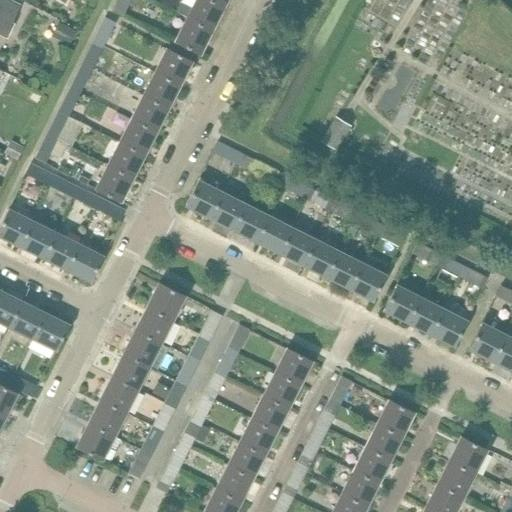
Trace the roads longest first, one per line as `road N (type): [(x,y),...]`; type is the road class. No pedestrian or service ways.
road 1 (residential): [(148,220),(256,0)]
road 2 (residential): [(355,321),(148,220)]
road 3 (residential): [(259,511),(355,321)]
road 4 (residential): [(22,463),(99,314)]
road 5 (residential): [(384,511),(456,372)]
